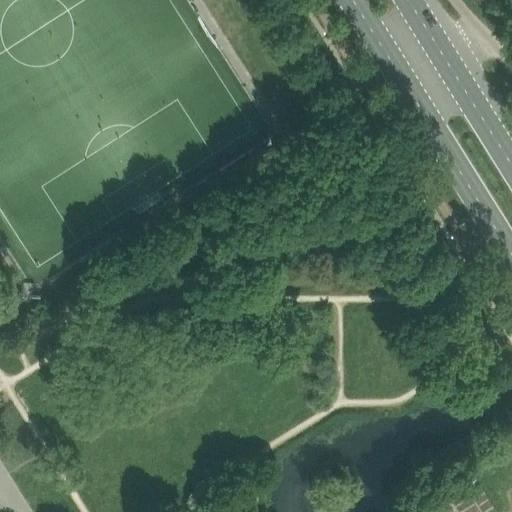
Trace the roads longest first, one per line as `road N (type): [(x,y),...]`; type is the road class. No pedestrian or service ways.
road 1 (primary): [(349,0),(511,258)]
road 2 (primary): [(511,167),(406,0)]
